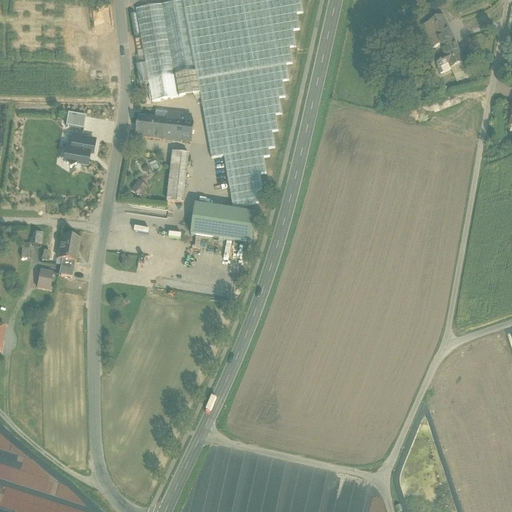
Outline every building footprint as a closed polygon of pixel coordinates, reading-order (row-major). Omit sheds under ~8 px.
[(241,0),(194,0),(181,2),(194,74),(196,73),(200,95),(211,160),(224,158),(269,150),(241,0)] [(241,0),(269,150),(275,149),(272,133),(278,132),(276,116),(282,115),(279,99),(285,98),(283,83),(289,81),(286,66),(292,65),(290,49),(296,48),(293,32),(299,31),(297,15),(303,14),(300,0),(241,0)] [(181,2),(135,10),(146,68),(146,69),(148,82),(175,77),(194,74),(181,2)] [(87,12),(66,13),(67,53),(88,52),(87,12)] [(459,53),(442,18),(429,24),(433,32),(440,46),(439,46),(445,58),(446,59),(459,53)] [(429,24),(422,27),(426,35),(433,32),(429,24)] [(433,32),(426,35),(432,50),(439,46),(440,46),(433,32)] [(409,33),(396,39),(403,54),(416,48),(409,33)] [(459,53),(446,59),(449,65),(438,70),(440,76),(451,71),(457,83),(468,78),(462,65),(464,64),(459,53)] [(445,58),(435,63),(438,70),(449,65),(446,59),(445,58)] [(146,69),(137,70),(140,85),(148,83),(148,82),(146,69)] [(194,74),(175,77),(179,98),(200,95),(196,73),(194,74)] [(175,77),(148,82),(148,83),(152,103),(179,99),(179,98),(175,77)] [(185,116),(156,113),(155,120),(139,118),(136,138),(191,144),(193,126),(184,125),(185,116)] [(85,118),(68,115),(65,128),(83,131),(85,118)] [(82,139),(73,137),(72,143),(72,144),(71,148),(66,147),(64,159),(67,159),(67,165),(70,170),(76,165),(87,167),(89,155),(92,156),(94,143),(82,141),(82,139)] [(269,150),(224,158),(233,209),(259,205),(256,193),(263,192),(260,176),(266,175),(264,159),(270,158),(269,150)] [(189,156),(173,154),(167,203),(183,205),(189,156)] [(147,190),(139,183),(132,192),(141,199),(147,190)] [(255,215),(195,207),(191,237),(250,245),(255,215)] [(42,236),(34,235),(33,247),(41,248),(42,236)] [(79,242),(62,238),(58,261),(63,262),(74,264),(77,251),(78,251),(79,242)] [(29,246),(22,246),(21,261),(28,261),(29,246)] [(180,246),(176,249),(184,258),(187,255),(180,246)] [(74,264),(63,262),(61,272),(72,274),(74,264)] [(52,275),(40,273),(37,290),(49,293),(52,275)] [(291,511),(293,508),(292,508),(270,496),(265,503),(264,501),(260,508),(259,508),(251,492),(247,510),(228,506),(230,511),(291,511)]
